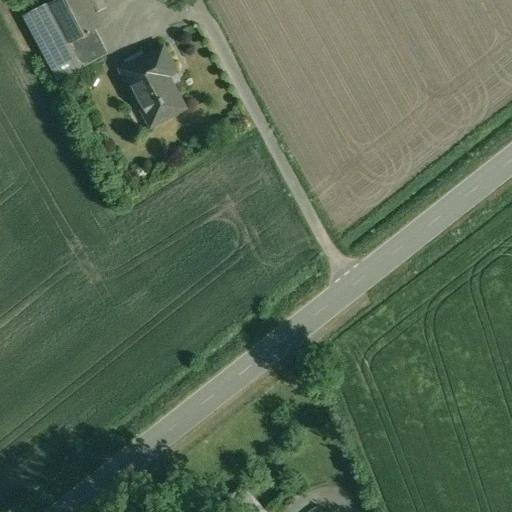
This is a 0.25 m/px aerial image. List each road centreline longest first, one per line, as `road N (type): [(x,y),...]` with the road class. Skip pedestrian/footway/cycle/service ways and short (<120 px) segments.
road 1 (tertiary): [(511,157),(65,511)]
road 2 (track): [(351,284),(193,0)]
